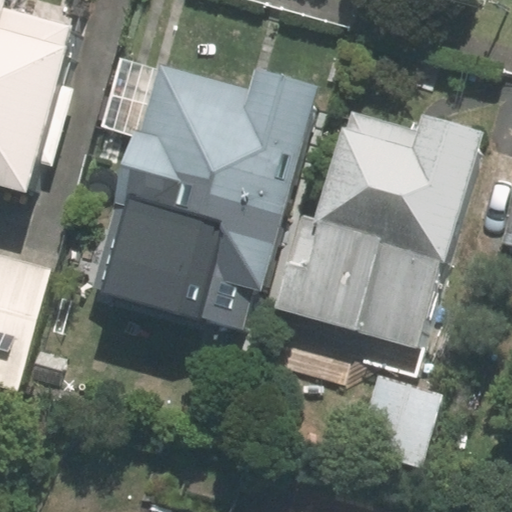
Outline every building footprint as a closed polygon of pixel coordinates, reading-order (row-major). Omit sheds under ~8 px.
[(0,198),(42,210),(82,67),(12,48),(23,9),(0,2),(0,198)] [(273,290),(330,88),(266,71),(260,93),(128,56),(100,158),(137,168),(104,285),(177,306),(181,288),(260,310),(267,288),(273,290)] [(460,262),(495,133),(435,115),(430,133),(365,114),(360,133),(355,132),(331,220),(316,215),(289,309),(427,347),(451,259),(460,262)] [(0,247),(0,377),(25,385),(59,264),(0,247)] [(78,351),(52,345),(43,376),(69,382),(78,351)] [(436,470),(456,397),(386,378),(365,451),(436,470)]
